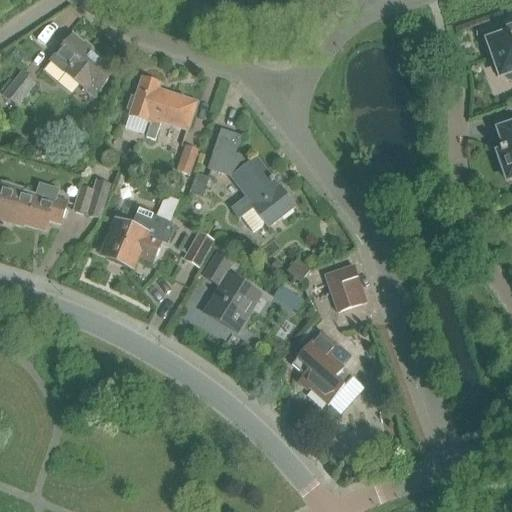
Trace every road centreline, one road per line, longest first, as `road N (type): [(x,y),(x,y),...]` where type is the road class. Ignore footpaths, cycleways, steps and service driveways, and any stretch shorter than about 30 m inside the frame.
road 1 (residential): [(335,511),(225,401),(146,349),(0,287)]
road 2 (residential): [(457,466),(381,250),(302,141),(284,101)]
road 3 (residential): [(511,299),(480,245),(465,197),(457,87)]
road 4 (residential): [(284,101),(242,71),(119,28),(98,0)]
road 5 (residential): [(337,511),(457,466)]
